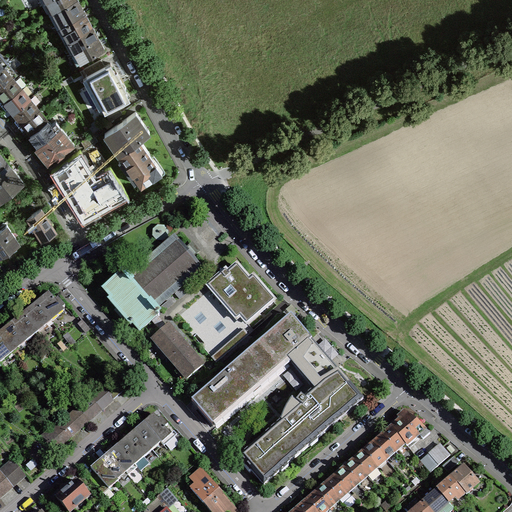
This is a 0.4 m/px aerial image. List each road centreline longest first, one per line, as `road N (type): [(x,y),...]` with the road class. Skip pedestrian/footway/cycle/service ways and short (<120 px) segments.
road 1 (residential): [(202,182),(264,256),(408,386)]
road 2 (residential): [(102,0),(202,182)]
road 3 (residential): [(156,386),(9,511)]
road 4 (residential): [(267,511),(408,386)]
road 5 (residential): [(156,386),(265,511)]
road 6 (residential): [(50,266),(156,386)]
road 7 (residential): [(83,244),(0,126)]
road 8 (residential): [(408,386),(511,481)]
road 9 (residential): [(202,182),(83,244)]
